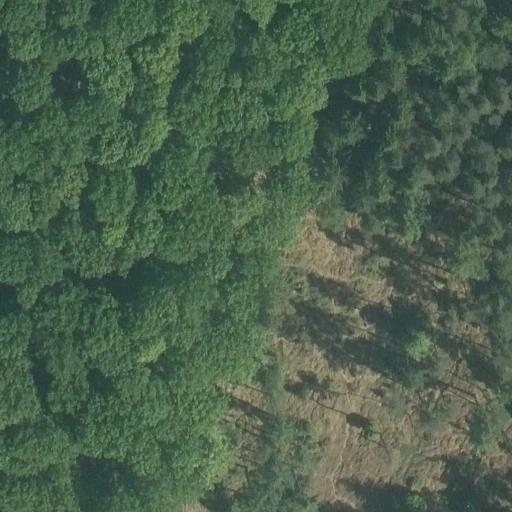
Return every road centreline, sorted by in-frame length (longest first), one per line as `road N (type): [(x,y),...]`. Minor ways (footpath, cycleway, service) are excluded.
road 1 (track): [(338,0),(141,511)]
road 2 (track): [(132,511),(0,458)]
